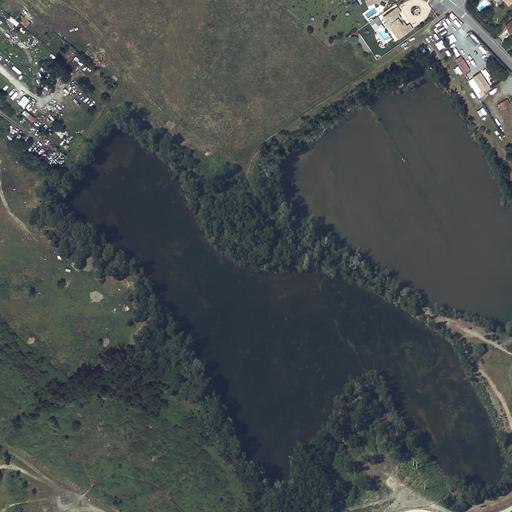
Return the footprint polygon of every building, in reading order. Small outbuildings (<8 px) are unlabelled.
[(380,4),(379,1),(378,0),(372,0),(372,1),(365,2),(365,4),(374,2),(384,8),(384,7),(380,4)] [(487,0),(482,0),(476,6),(481,11),(490,3),(487,0)] [(391,10),(382,17),(385,21),(388,19),(391,23),(394,27),(391,29),(397,38),(411,28),(408,24),(405,26),(396,14),(393,13),(391,10)] [(9,15),(6,19),(16,26),(19,23),(9,15)] [(372,25),(379,20),(377,17),(369,22),(372,25)] [(442,21),(435,24),(439,35),(446,33),(442,21)] [(456,63),(463,73),(469,69),(463,59),(456,63)] [(482,72),(480,73),(489,88),(491,87),(482,72)] [(489,88),(480,73),(472,78),(481,92),(484,90),(489,88)] [(484,90),(481,92),(479,94),(483,99),(488,96),(484,90)] [(23,108),(29,100),(24,96),(18,105),(23,108)] [(499,105),(502,111),(508,107),(504,101),(499,105)]
